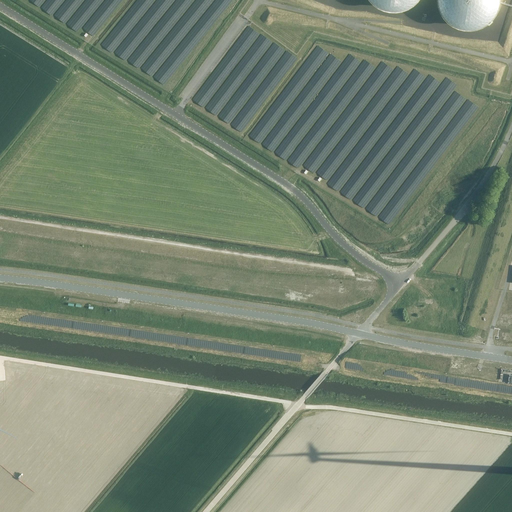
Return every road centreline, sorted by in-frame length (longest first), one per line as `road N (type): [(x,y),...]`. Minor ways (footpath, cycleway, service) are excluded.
road 1 (unclassified): [(359,333),(465,209),(447,200),(404,244),(359,253),(287,184),(0,5)]
road 2 (tertiary): [(359,333),(0,278)]
road 3 (unclassified): [(206,511),(359,333)]
road 4 (tertiary): [(511,360),(359,333)]
